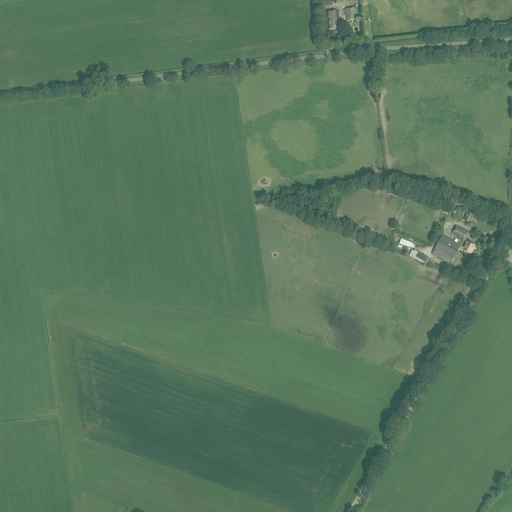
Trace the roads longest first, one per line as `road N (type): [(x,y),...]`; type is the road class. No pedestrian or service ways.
road 1 (unclassified): [(0,96),(511,40)]
road 2 (unclassified): [(349,511),(492,266),(511,256)]
